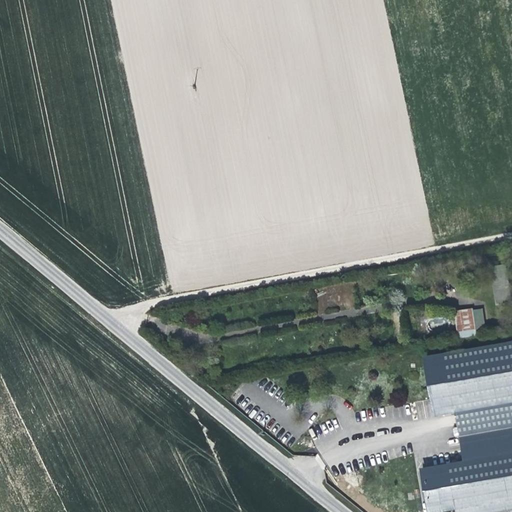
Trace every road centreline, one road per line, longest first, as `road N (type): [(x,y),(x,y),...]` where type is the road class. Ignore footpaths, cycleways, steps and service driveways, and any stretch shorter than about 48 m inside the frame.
road 1 (unclassified): [(345,511),(0,230)]
road 2 (track): [(100,314),(511,239)]
